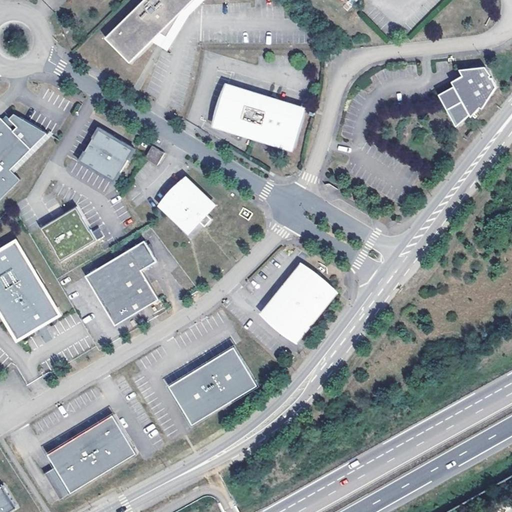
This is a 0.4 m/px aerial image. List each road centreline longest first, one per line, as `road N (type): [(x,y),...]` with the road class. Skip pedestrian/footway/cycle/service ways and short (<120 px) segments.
road 1 (unclassified): [(5,404),(48,400),(187,316),(281,232),(294,207)]
road 2 (unclassified): [(294,207),(347,67),(369,55),(511,33)]
road 3 (unclassified): [(294,207),(38,54)]
road 4 (motorway): [(511,389),(291,511)]
road 5 (secondary): [(403,257),(511,116)]
road 6 (motorway): [(359,511),(511,425)]
road 7 (secondary): [(201,465),(283,418),(312,390),(319,368)]
road 8 (secondary): [(319,368),(201,465)]
road 9 (residential): [(403,257),(315,205),(294,207)]
